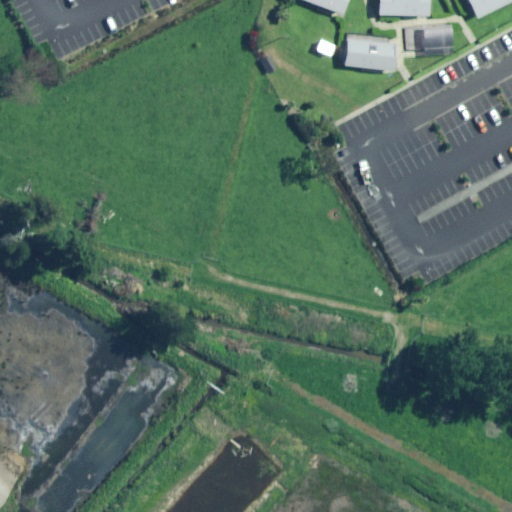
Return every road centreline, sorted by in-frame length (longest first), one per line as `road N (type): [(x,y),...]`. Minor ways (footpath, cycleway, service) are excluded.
road 1 (track): [(0,197),(89,248),(511,343)]
road 2 (track): [(403,318),(382,435),(263,370),(134,511)]
road 3 (track): [(209,273),(273,0)]
road 4 (track): [(365,111),(261,49)]
